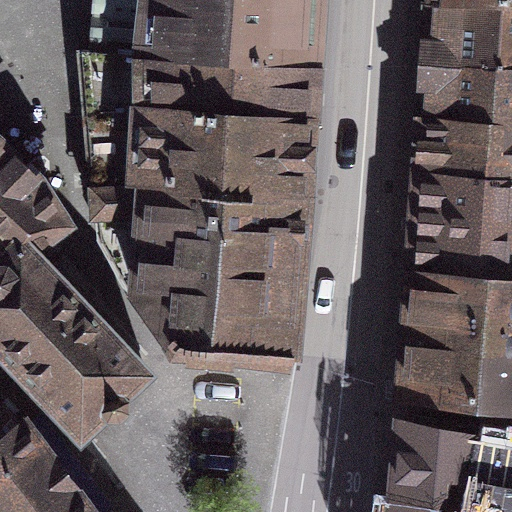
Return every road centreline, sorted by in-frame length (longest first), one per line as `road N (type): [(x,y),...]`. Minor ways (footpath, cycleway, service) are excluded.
road 1 (primary): [(343,400),(370,0)]
road 2 (residential): [(511,418),(343,400)]
